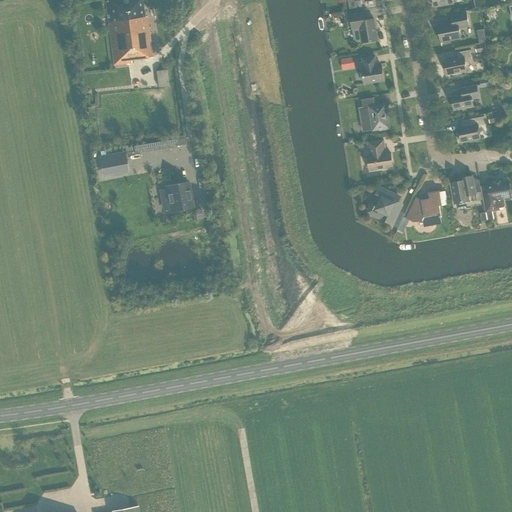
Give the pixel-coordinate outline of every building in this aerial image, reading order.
[(143,62),(142,59),(152,58),(147,16),(145,17),(142,0),(118,0),(105,2),(113,65),(143,62)] [(360,0),(348,0),(350,9),(362,7),(360,0)] [(359,43),(361,43),(362,43),(377,41),(374,19),(365,20),(364,13),(350,15),(354,39),(355,40),(356,42),(357,42),(359,43)] [(469,26),(467,13),(451,16),(452,24),(438,27),(441,41),(461,38),(459,28),(469,26)] [(475,46),(477,53),(487,51),(486,44),(475,46)] [(458,59),(444,61),(447,75),(467,71),(465,62),(472,61),(470,50),(457,53),(458,59)] [(364,84),(384,81),(382,66),(375,67),(375,64),(376,64),(375,56),(362,58),(364,69),(362,69),(364,84)] [(343,70),(355,68),(354,58),(341,59),(343,70)] [(156,71),(158,87),(168,86),(166,70),(156,71)] [(480,80),(481,88),(495,85),(494,77),(480,80)] [(461,88),(462,95),(451,97),(454,110),(473,107),(472,99),(479,98),(476,85),(461,88)] [(374,98),(361,100),(363,107),(359,108),(363,132),(380,129),(380,130),(390,128),(388,119),(387,119),(385,105),(375,106),(374,98)] [(490,123),(502,121),(500,113),(488,115),(490,123)] [(471,119),(472,125),(457,128),(460,143),(480,139),(478,126),(486,124),(484,116),(471,119)] [(368,156),(370,171),(393,168),(391,152),(384,153),(383,150),(384,150),(384,148),(385,148),(384,140),(368,142),(370,155),(368,156)] [(123,153),(99,158),(103,174),(126,170),(123,153)] [(462,181),(450,183),(454,204),(456,203),(457,206),(457,207),(458,208),(459,209),(460,209),(461,210),(462,210),(463,210),(464,209),(465,208),(466,207),(466,206),(467,205),(466,204),(466,201),(470,201),(469,196),(475,194),(476,194),(476,193),(473,176),(462,178),(462,181)] [(189,180),(163,185),(169,213),(194,208),(189,180)] [(487,185),(481,186),(484,202),(485,207),(486,213),(487,218),(487,220),(494,219),(493,212),(500,210),(500,209),(500,208),(504,207),(505,205),(504,199),(511,198),(509,181),(500,183),(500,181),(495,182),(495,181),(487,182),(487,185)] [(398,196),(380,187),(369,209),(373,216),(393,225),(402,207),(398,204),(396,200),(398,196)] [(442,223),(440,217),(442,217),(440,206),(442,205),(439,191),(428,193),(429,199),(421,200),(416,197),(406,218),(409,220),(414,222),(425,220),(432,225),(442,223)] [(406,218),(404,217),(398,229),(403,232),(409,220),(406,218)]
